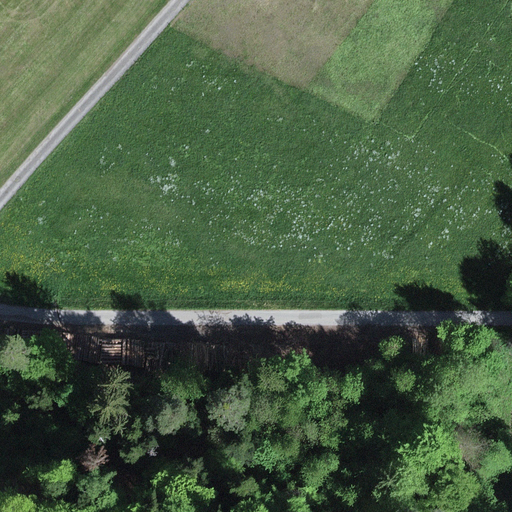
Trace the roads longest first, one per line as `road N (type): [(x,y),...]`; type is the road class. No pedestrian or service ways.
road 1 (track): [(511,321),(100,322),(0,313)]
road 2 (track): [(184,0),(0,198)]
